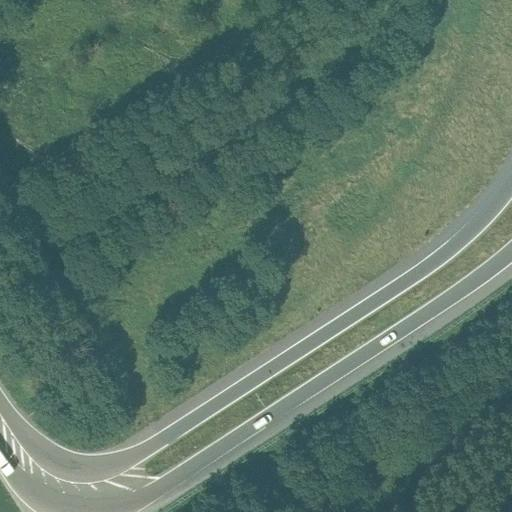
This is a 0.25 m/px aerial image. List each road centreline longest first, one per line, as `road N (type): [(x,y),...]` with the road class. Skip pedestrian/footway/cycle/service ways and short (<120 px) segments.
road 1 (motorway): [(511,185),(492,212),(423,267),(112,473),(60,475),(0,403)]
road 2 (motorway): [(111,511),(157,491),(511,246)]
